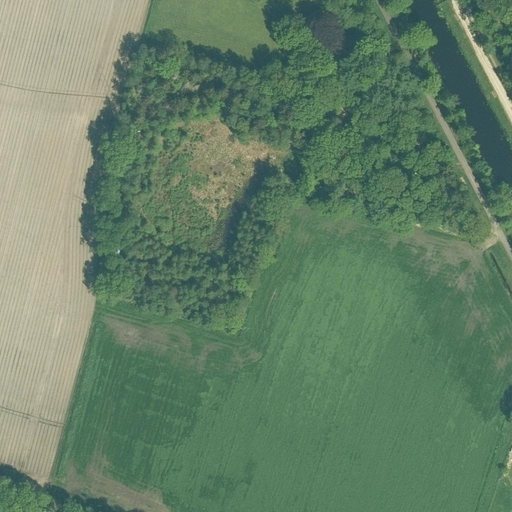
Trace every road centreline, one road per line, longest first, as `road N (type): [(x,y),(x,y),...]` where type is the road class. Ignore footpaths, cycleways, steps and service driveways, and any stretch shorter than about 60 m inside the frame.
road 1 (unclassified): [(511,256),(378,0)]
road 2 (track): [(511,111),(454,0)]
